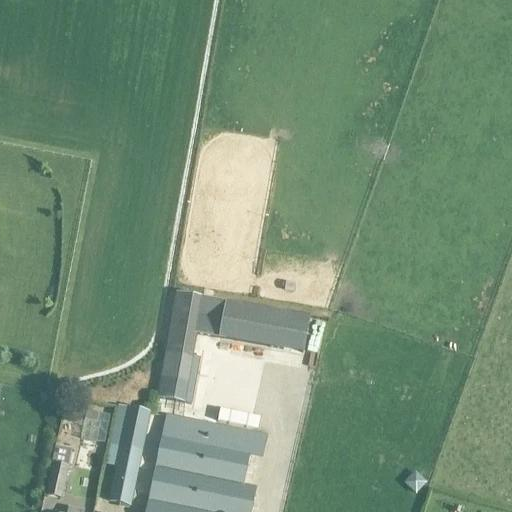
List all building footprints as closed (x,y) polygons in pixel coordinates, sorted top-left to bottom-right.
[(192,357),(196,335),(222,340),(222,339),(302,354),(309,318),(174,294),(155,399),(191,405),(199,359),(192,357)] [(511,459),(511,398),(459,385),(452,413),(484,422),(481,434),(447,425),(435,469),(462,476),(460,484),(485,490),(484,495),(503,499),(510,474),(457,461),(461,446),(511,459)] [(137,428),(141,404),(112,399),(108,423),(137,428)] [(262,458),(267,437),(165,416),(144,511),(251,511),(257,489),(245,486),(250,456),(262,458)] [(107,502),(129,506),(141,452),(119,447),(107,502)] [(66,466),(51,463),(44,494),(59,497),(66,466)] [(418,482),(419,472),(400,472),(399,481),(418,482)] [(424,490),(420,505),(445,511),(498,511),(499,511),(424,490)]
